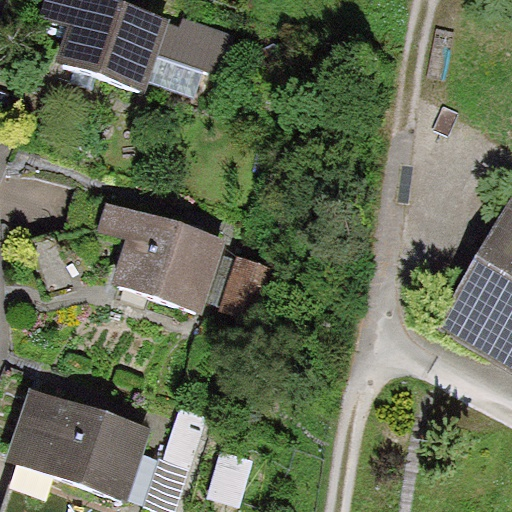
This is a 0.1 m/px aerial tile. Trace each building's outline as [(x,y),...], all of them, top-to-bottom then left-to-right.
[(180,28),(98,0),(48,0),(41,20),(68,29),(57,63),(149,95),(162,58),(227,81),(241,39),(184,19),(180,28)] [(104,114),(52,97),(38,137),(91,154),(104,114)] [(511,196),(436,324),(511,369),(511,196)] [(191,233),(111,206),(102,231),(131,241),(116,285),(202,314),(226,245),(191,233)] [(291,278),(240,261),(223,313),(274,330),(291,278)] [(118,421),(32,393),(8,463),(126,503),(150,432),(118,421)]
